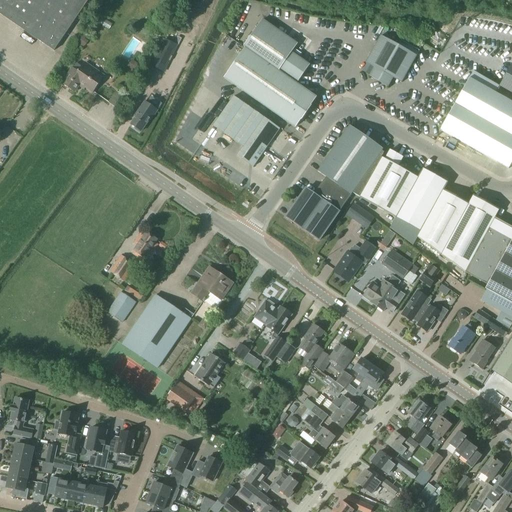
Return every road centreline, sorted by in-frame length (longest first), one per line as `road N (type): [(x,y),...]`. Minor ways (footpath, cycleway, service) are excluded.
road 1 (unclassified): [(243,239),(340,108),(511,190)]
road 2 (secondary): [(243,239),(0,71)]
road 3 (secondary): [(419,363),(243,239)]
road 4 (residential): [(306,511),(419,363)]
road 5 (residential): [(161,428),(0,379)]
